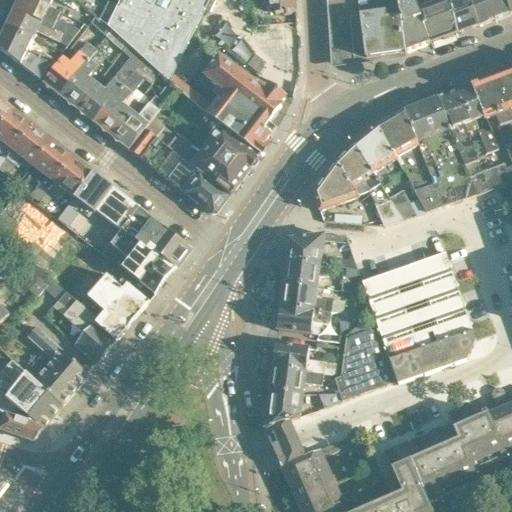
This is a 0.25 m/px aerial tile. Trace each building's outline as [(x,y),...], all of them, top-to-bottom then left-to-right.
[(18,0),(13,11),(63,35),(73,39),(79,31),(67,26),(59,22),(62,16),(48,9),(29,0),(18,0)] [(29,0),(48,9),(52,0),(59,0),(65,3),(66,0),(29,0)] [(143,61),(160,76),(169,84),(169,83),(169,82),(172,77),(171,77),(179,61),(179,62),(180,60),(179,60),(187,44),(188,45),(188,44),(188,43),(195,28),(196,28),(197,27),(196,26),(204,11),(205,10),(204,9),(208,0),(121,0),(117,8),(108,28),(107,30),(110,33),(127,47),(143,61)] [(264,0),(265,9),(273,8),(274,15),(292,13),(294,13),(295,13),(294,0),(264,0)] [(358,0),(326,0),(331,61),(342,60),(342,63),(353,62),(349,17),(360,16),(358,0)] [(405,55),(397,8),(395,0),(358,0),(360,16),(349,17),(353,62),(405,55)] [(395,0),(397,8),(405,55),(430,45),(417,11),(416,7),(414,0),(395,0)] [(420,0),(422,5),(416,7),(417,11),(430,45),(458,35),(449,0),(420,0)] [(480,27),(470,0),(449,0),(458,35),(480,27)] [(470,0),(480,27),(495,21),(488,0),(470,0)] [(511,14),(511,12),(507,0),(488,0),(495,21),(511,14)] [(108,4),(98,23),(107,30),(108,28),(117,8),(108,4)] [(59,43),(67,47),(73,39),(63,35),(13,11),(6,27),(34,40),(38,33),(59,43)] [(90,25),(106,39),(110,33),(107,30),(98,23),(94,19),(90,25)] [(34,40),(6,27),(0,39),(0,50),(40,82),(55,63),(41,53),(38,61),(27,56),(34,40)] [(122,53),(127,47),(110,33),(106,39),(122,53)] [(64,58),(43,84),(60,97),(96,52),(86,44),(71,64),(64,58)] [(95,84),(76,109),(94,124),(143,61),(127,47),(122,53),(130,59),(105,91),(96,84),(95,84)] [(96,52),(60,97),(76,109),(95,84),(96,84),(90,79),(99,67),(105,59),(96,52)] [(169,83),(169,84),(177,91),(181,95),(222,127),(262,158),(268,150),(262,146),(275,130),(269,124),(281,108),(279,106),(284,100),(270,89),(265,95),(237,74),(236,68),(228,62),(223,63),(220,60),(206,78),(211,82),(211,83),(220,90),(215,95),(221,100),(213,110),(174,79),(170,83),(169,83)] [(143,61),(94,124),(113,138),(133,113),(124,107),(144,81),(151,87),(157,80),(160,76),(143,61)] [(511,72),(496,79),(511,111),(511,114),(511,72)] [(160,76),(157,80),(166,88),(169,84),(160,76)] [(496,79),(471,88),(483,118),(484,121),(495,116),(499,125),(497,126),(511,165),(511,114),(511,111),(496,79)] [(133,113),(113,138),(129,151),(145,131),(158,114),(177,91),(169,84),(166,88),(156,100),(155,98),(151,103),(139,118),(133,113)] [(471,87),(437,100),(453,137),(477,197),(495,191),(499,189),(510,185),(511,186),(511,185),(511,166),(506,169),(504,165),(482,174),(479,166),(480,165),(468,134),(478,130),(474,122),(483,118),(471,88),(471,87)] [(404,113),(433,182),(443,208),(476,197),(477,197),(453,137),(437,100),(404,113)] [(0,127),(13,111),(0,101),(0,127)] [(0,167),(32,126),(13,111),(0,127),(0,142),(1,143),(0,143),(0,154),(2,156),(0,157),(0,167)] [(404,113),(378,128),(395,158),(404,173),(413,190),(433,182),(404,113)] [(179,137),(178,139),(164,128),(169,122),(158,114),(145,131),(156,140),(231,198),(262,158),(222,127),(201,155),(179,137)] [(32,126),(0,167),(0,171),(7,177),(15,166),(17,168),(23,160),(35,169),(55,144),(52,141),(32,126)] [(376,130),(354,147),(382,190),(394,183),(392,180),(404,173),(395,158),(378,128),(376,130)] [(156,140),(145,131),(129,151),(140,160),(156,140)] [(156,140),(140,160),(213,217),(216,217),(219,213),(231,198),(156,140)] [(55,144),(35,169),(43,176),(37,183),(38,184),(47,191),(73,158),(55,144)] [(402,223),(389,200),(382,190),(354,147),(337,164),(359,198),(370,193),(384,228),(385,228),(402,223)] [(75,200),(94,174),(73,158),(47,191),(59,201),(65,193),(75,200)] [(314,195),(320,212),(359,198),(337,164),(336,164),(314,195)] [(75,200),(74,200),(84,207),(95,216),(97,213),(114,190),(94,174),(75,200)] [(426,214),(443,208),(433,182),(413,190),(426,214)] [(97,213),(122,232),(151,255),(153,251),(176,269),(191,250),(114,189),(114,190),(97,213)] [(403,193),(389,200),(402,223),(417,217),(403,193)] [(74,200),(70,205),(80,213),(84,207),(74,200)] [(70,205),(58,221),(68,228),(80,213),(70,205)] [(122,232),(111,246),(129,260),(122,269),(120,268),(120,269),(155,297),(176,269),(153,251),(151,255),(122,232)] [(289,240),(287,262),(326,267),(327,256),(322,255),(324,242),(346,244),(346,238),(325,236),(289,240)] [(411,267),(398,271),(362,284),(373,315),(397,383),(398,386),(467,362),(476,342),(446,254),(411,267)] [(328,279),(330,267),(326,267),(287,262),(284,285),(317,289),(319,278),(328,279)] [(34,265),(15,286),(25,296),(30,291),(44,275),(34,265)] [(44,275),(30,291),(38,298),(45,290),(52,282),(44,275)] [(108,277),(83,306),(99,321),(96,324),(116,343),(149,303),(123,281),(118,287),(108,277)] [(354,294),(350,279),(343,278),(342,292),(354,294)] [(52,282),(45,290),(58,303),(53,308),(84,336),(74,347),(97,367),(116,343),(96,324),(99,321),(83,306),(54,280),(52,282)] [(284,285),(281,307),(332,314),(333,302),(316,300),(317,289),(284,285)] [(0,325),(10,316),(0,307),(0,325)] [(332,314),(281,307),(277,331),(318,336),(319,336),(320,324),(330,326),(332,314)] [(358,311),(345,312),(345,330),(359,318),(358,311)] [(335,380),(340,395),(342,403),(397,383),(373,315),(346,339),(340,378),(335,380)] [(44,353),(25,374),(36,385),(62,408),(89,377),(38,330),(30,339),(44,353)] [(274,359),(273,368),(323,374),(332,375),(335,374),(336,364),(308,361),(309,350),(275,345),(275,351),(274,359)] [(12,362),(0,374),(0,394),(2,397),(16,408),(43,432),(43,431),(62,408),(36,385),(25,374),(12,362)] [(273,368),(270,393),(303,397),(305,385),(322,388),(323,374),(273,368)] [(504,391),(499,389),(496,390),(502,404),(509,401),(504,391)] [(496,407),(502,404),(496,390),(494,391),(491,396),(496,407)] [(276,457),(281,469),(289,487),(328,470),(323,460),(338,454),(341,449),(339,443),(305,458),(302,451),(300,447),(289,422),(300,418),(303,397),(269,393),(265,431),(268,438),(276,457)] [(323,410),(334,407),(342,404),(342,403),(340,395),(318,395),(323,410)] [(0,431),(34,444),(43,432),(16,408),(2,397),(0,399),(0,431)] [(471,405),(466,403),(463,404),(469,418),(475,416),(471,405)] [(463,421),(469,418),(463,404),(461,406),(458,411),(463,421)] [(506,454),(511,451),(511,425),(504,408),(487,416),(506,458),(507,457),(506,454)] [(487,416),(471,423),(490,465),(506,458),(487,416)] [(474,472),(490,465),(471,423),(454,430),(459,441),(473,473),(474,472)] [(441,427),(435,430),(441,444),(444,443),(446,438),(441,427)] [(441,444),(435,430),(429,433),(433,443),(438,445),(441,444)] [(459,441),(443,448),(462,491),(479,483),(474,472),(473,473),(459,441)] [(408,442),(400,445),(406,459),(411,457),(413,452),(408,442)] [(401,462),(406,459),(400,445),(393,448),(392,449),(396,459),(401,462)] [(443,448),(428,455),(447,497),(462,491),(443,448)] [(428,455),(412,462),(429,505),(447,497),(428,455)] [(362,473),(377,467),(374,460),(364,465),(361,470),(362,473)] [(432,511),(429,505),(412,462),(392,471),(402,494),(391,499),(380,504),(380,505),(364,511),(432,511)] [(380,472),(377,467),(362,473),(363,475),(369,477),(380,472)] [(328,470),(289,487),(297,503),(335,487),(328,470)] [(335,487),(297,503),(300,511),(323,511),(342,504),(335,487)] [(380,504),(391,499),(386,488),(379,491),(377,497),(380,504)]
